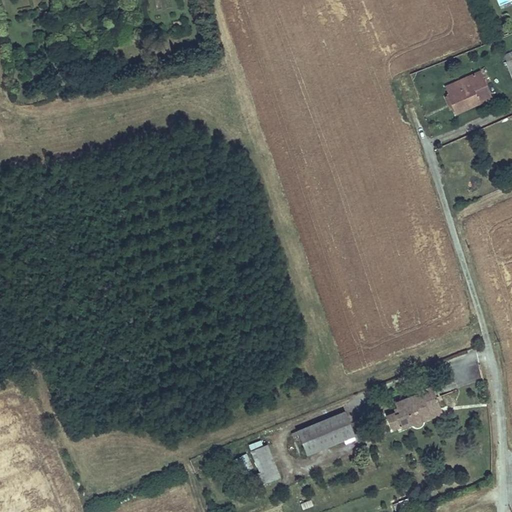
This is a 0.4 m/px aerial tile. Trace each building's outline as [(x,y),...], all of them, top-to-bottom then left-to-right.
[(479,72),(446,87),(449,94),(447,95),(456,114),(490,98),(479,72)] [(428,413),(441,408),(433,387),(418,393),(419,394),(395,403),(399,414),(388,418),(392,429),(399,426),(400,427),(411,423),(414,425),(418,426),(423,423),(423,420),(421,414),(428,411),(428,413)] [(443,413),(441,408),(428,413),(428,411),(421,414),(423,420),(443,413)] [(306,454),(354,435),(345,411),(297,431),(306,454)] [(267,439),(247,446),(261,483),(281,476),(267,439)] [(324,479),(338,479),(338,467),(324,467),(324,479)] [(300,501),(302,508),(313,506),(312,499),(300,501)]
